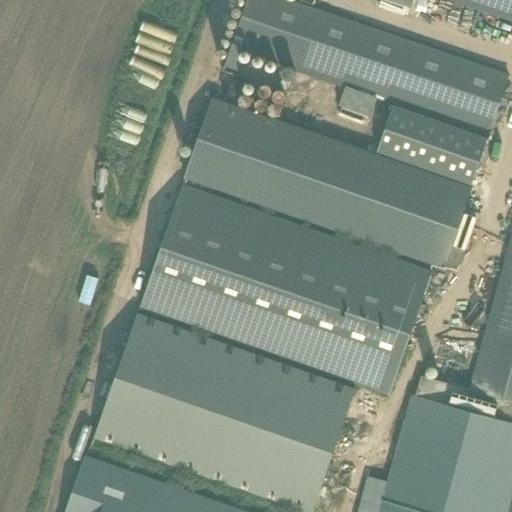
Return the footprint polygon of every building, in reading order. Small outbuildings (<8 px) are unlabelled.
[(246,0),(233,41),(232,44),(295,66),(295,67),(294,71),(344,89),(336,113),(364,123),(364,126),(367,127),(377,99),(393,105),(393,104),(476,134),(478,128),(490,132),(491,127),(509,74),(285,0),(246,0)] [(511,0),(377,0),(376,4),(405,13),(404,16),(407,17),(412,0),(447,0),(511,22),(511,0)] [(212,95),(183,180),(431,266),(432,263),(444,268),(458,272),(466,250),(479,213),(465,208),(472,186),(212,95)] [(393,105),(378,152),(471,185),(487,139),(476,134),(393,104),(393,105)] [(183,183),(140,308),(389,394),(432,269),(183,183)] [(507,511),(511,497),(511,422),(510,422),(511,414),(511,233),(467,389),(421,376),(416,396),(410,394),(387,481),(378,511),(507,511)] [(110,389),(93,439),(306,511),(347,511),(374,432),(384,402),(354,392),(355,387),(137,312),(110,389)] [(246,511),(85,455),(65,511),(246,511)]
